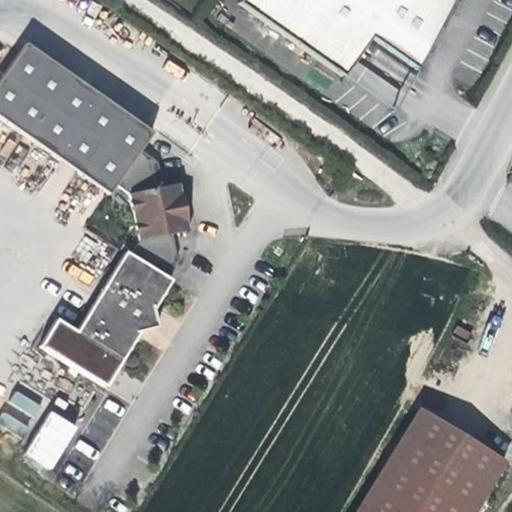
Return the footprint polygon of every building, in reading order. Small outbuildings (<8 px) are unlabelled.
[(413,71),(450,0),(236,0),(234,3),(340,77),(367,40),(413,71)] [(24,44),(0,77),(0,121),(107,196),(114,186),(127,195),(137,242),(128,256),(124,253),(74,333),(120,361),(138,333),(156,328),(152,310),(170,282),(165,279),(176,260),(171,235),(187,231),(177,185),(161,188),(156,163),(139,151),(151,134),(24,44)] [(12,390),(0,417),(0,425),(26,437),(41,403),(12,390)] [(51,471),(78,426),(51,409),(23,454),(51,471)] [(417,409),(353,511),(472,511),(503,462),(417,409)]
